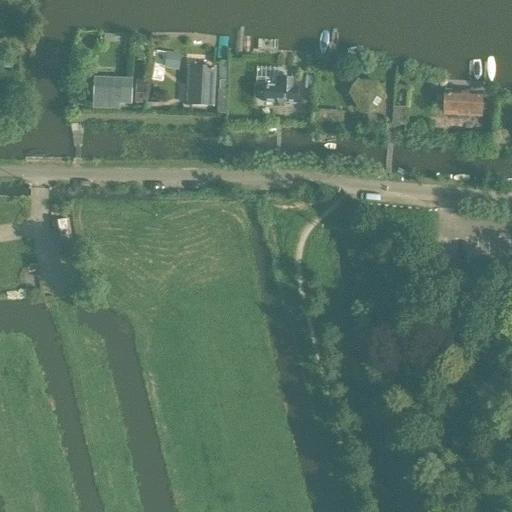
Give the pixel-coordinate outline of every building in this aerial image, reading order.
[(209,68),(189,68),(188,79),(187,104),(211,106),(213,70),(213,68),(209,68)] [(281,106),(284,103),(296,104),(297,86),(294,86),(293,79),(275,78),(275,85),(263,85),(262,103),(275,103),(278,106),(281,106)] [(129,103),(130,82),(94,81),(93,108),(117,109),(117,102),(129,103)] [(136,82),(135,95),(136,95),(144,96),(145,82),(136,82)] [(378,111),(386,98),(378,84),(362,83),(354,97),(361,111),(378,111)] [(225,114),(225,98),(225,89),(217,89),(217,113),(225,114)] [(449,93),(448,113),(480,115),(481,95),(449,93)] [(136,95),(135,105),(144,105),(144,96),(136,95)] [(57,252),(72,250),(68,219),(53,221),(57,252)]
